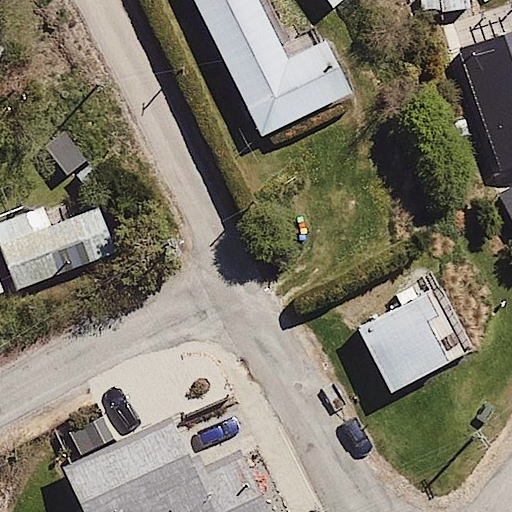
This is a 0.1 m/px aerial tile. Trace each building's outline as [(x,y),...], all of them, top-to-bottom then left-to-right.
[(194,0),(265,139),(357,93),(330,40),(297,57),(268,0),(194,0)] [(344,0),(327,0),(334,8),(344,0)] [(470,0),(422,0),(423,7),(443,12),(471,8),(470,0)] [(511,168),(511,33),(463,50),(503,171),(511,168)] [(511,187),(499,195),(511,218),(511,187)] [(70,194),(0,218),(0,257),(11,288),(93,259),(70,194)] [(432,289),(358,329),(391,393),(466,353),(432,289)] [(178,417),(62,467),(81,511),(257,511),(227,441),(195,455),(178,417)]
